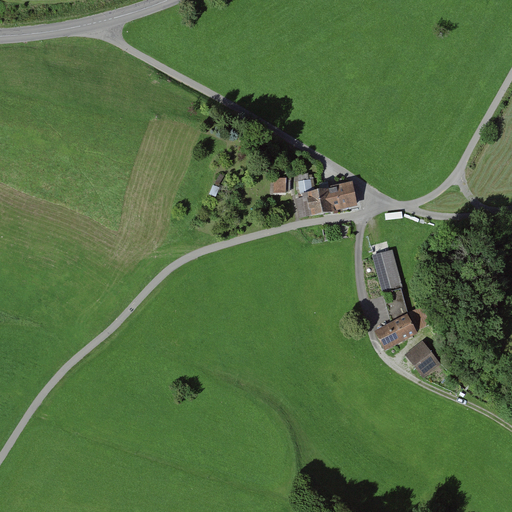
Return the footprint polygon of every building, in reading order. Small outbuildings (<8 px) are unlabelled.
[(286,194),(286,179),(273,179),(272,194),(286,194)] [(353,205),(348,183),(324,187),(324,190),(296,196),(300,218),(329,213),(328,210),(353,205)] [(390,252),(373,257),(381,290),(398,286),(390,252)] [(408,317),(375,334),(385,354),(418,337),(408,317)] [(405,357),(423,380),(441,366),(423,343),(405,357)]
